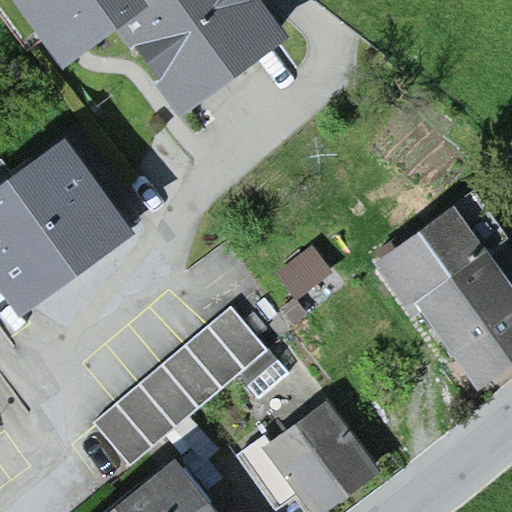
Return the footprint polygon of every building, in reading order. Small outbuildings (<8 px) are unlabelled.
[(0,0),(0,6),(48,72),(107,30),(176,121),(271,51),(232,0),(0,0)] [(65,143),(0,190),(0,307),(7,317),(128,228),(65,143)] [(511,299),(450,213),(369,270),(457,393),(511,354),(511,299)] [(229,305),(91,419),(127,464),(264,347),(229,305)] [(310,411),(252,458),(294,511),(316,511),(362,476),(310,411)] [(200,511),(167,469),(111,511),(200,511)]
